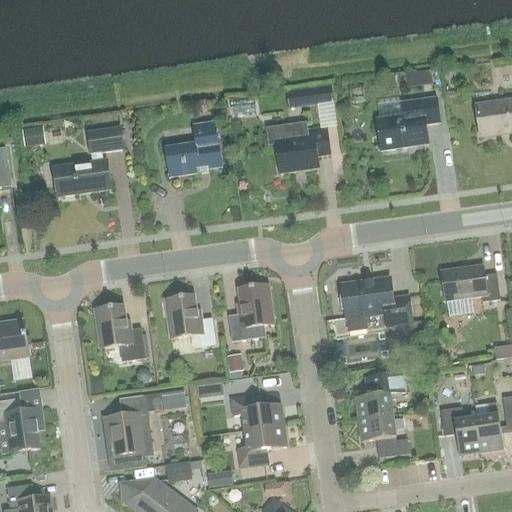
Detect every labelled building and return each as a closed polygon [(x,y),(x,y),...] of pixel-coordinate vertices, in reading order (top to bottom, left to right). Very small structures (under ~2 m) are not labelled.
[(420,87),(418,74),(406,76),(408,89),(420,87)] [(286,93),(289,110),(334,104),(331,87),(286,93)] [(381,153),(429,147),(426,128),(441,126),(437,99),(402,104),(404,118),(377,122),(381,153)] [(229,122),(243,121),(240,100),(226,102),(229,122)] [(511,102),(476,108),(481,139),(511,134),(511,102)] [(169,180),(198,176),(197,171),(209,169),(209,172),(223,170),(217,123),(193,127),(195,144),(183,146),(183,148),(165,151),(169,180)] [(280,177),(320,171),(318,159),(331,157),(327,130),(308,132),(307,124),(266,129),(269,147),(276,146),(280,177)] [(25,149),(46,146),(43,129),(23,131),(25,149)] [(54,169),(59,200),(110,192),(106,163),(103,163),(102,155),(124,152),(121,130),(88,134),(92,164),(54,169)] [(0,193),(12,192),(6,150),(0,150),(0,193)] [(483,267),(442,273),(446,304),(448,304),(472,300),(482,299),(483,305),(501,302),(497,276),(485,278),(483,267)] [(409,299),(393,301),(390,281),(341,288),(345,321),(348,321),(349,333),(370,331),(368,318),(385,316),(387,328),(396,327),(400,351),(416,348),(413,325),(409,299)] [(265,328),(274,327),(269,287),(239,291),(243,317),(229,319),(232,344),(266,340),(265,328)] [(193,350),(216,347),(212,321),(198,323),(195,298),(165,302),(171,341),(192,338),(193,350)] [(122,364),(145,361),(141,331),(127,333),(124,308),(94,312),(100,351),(120,349),(122,364)] [(0,362),(29,359),(24,323),(0,326),(0,362)] [(511,347),(495,350),(496,363),(511,360),(511,347)] [(241,356),(227,358),(230,374),(242,373),(244,372),(241,356)] [(484,367),(473,368),(474,377),(485,376),(484,367)] [(140,372),(137,376),(138,381),(142,385),(148,384),(151,380),(150,374),(146,371),(140,372)] [(359,422),(393,418),(390,392),(404,390),(402,375),(374,378),(377,398),(356,400),(359,422)] [(103,377),(91,379),(93,396),(105,394),(103,377)] [(149,425),(148,413),(146,405),(153,404),(155,414),(164,413),(163,407),(176,405),(177,411),(187,409),(184,392),(120,402),(122,418),(110,420),(115,459),(145,455),(141,426),(149,425)] [(245,434),(284,428),(281,406),(262,409),(260,397),(231,401),(233,419),(243,417),(245,434)] [(507,429),(511,428),(511,398),(503,400),(507,429)] [(425,400),(420,407),(427,412),(432,404),(425,400)] [(40,451),(35,413),(35,412),(22,413),(21,401),(0,404),(0,425),(6,424),(11,455),(40,451)] [(477,420),(482,455),(504,452),(497,405),(488,406),(490,418),(477,420)] [(482,455),(477,420),(464,422),(462,410),(441,413),(445,438),(457,437),(460,458),(482,455)] [(393,418),(359,422),(362,444),(383,442),(385,460),(410,457),(408,442),(397,443),(393,418)] [(284,428),(245,434),(247,450),(238,451),(240,469),(269,465),(268,453),(287,450),(284,428)] [(168,483),(192,480),(190,464),(166,467),(168,483)] [(136,511),(192,511),(154,483),(123,487),(125,503),(136,511)] [(289,483),(279,484),(281,497),(291,496),(289,483)] [(10,511),(48,511),(47,499),(35,500),(33,486),(7,490),(7,492),(9,503),(10,511)] [(289,511),(273,500),(264,511),(289,511)]
